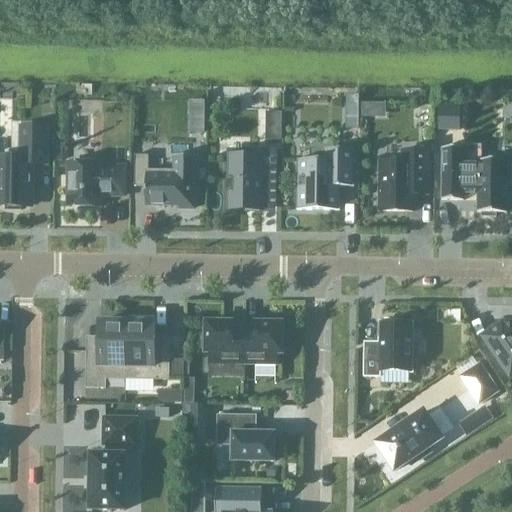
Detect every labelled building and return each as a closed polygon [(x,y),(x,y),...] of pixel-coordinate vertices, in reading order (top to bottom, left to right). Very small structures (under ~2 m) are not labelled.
[(13,159),(0,158),(0,206),(5,206),(5,211),(20,211),(20,207),(29,207),(30,174),(32,174),(33,165),(46,165),(46,128),(20,128),(19,155),(13,155),(13,159)] [(510,183),(510,167),(507,167),(507,162),(480,161),(480,146),(461,146),(461,149),(441,148),(441,201),(462,201),(463,196),(477,196),(476,213),(481,213),(481,218),(495,218),(495,214),(506,214),(506,183),(510,183)] [(275,204),(276,150),(257,150),(256,157),(229,157),(228,180),(226,180),(226,183),(228,183),(228,192),(226,192),(226,193),(226,212),(228,212),(228,210),(243,210),(243,213),(246,213),(246,210),(260,210),(260,204),(275,204)] [(352,186),(352,152),(354,152),(354,150),(323,150),(323,151),(325,151),(324,161),(297,160),(297,162),(298,162),(297,209),(296,209),(296,211),(339,211),(339,210),(337,210),(338,187),(353,188),(353,186),(352,186)] [(401,162),(379,162),(379,212),(413,212),(414,195),(427,195),(428,152),(401,152),(401,162)] [(148,156),(134,156),(133,187),(145,187),(145,206),(178,206),(178,209),(193,209),(194,157),(174,156),(174,171),(148,171),(148,156)] [(100,164),(68,163),(67,208),(99,208),(99,196),(123,196),(123,168),(100,167),(100,164)] [(498,272),(485,275),(488,287),(501,284),(498,272)] [(176,305),(163,306),(165,328),(179,327),(176,305)] [(384,324),(379,324),(379,354),(363,354),(363,378),(380,378),(380,372),(410,372),(411,324),(397,324),(397,320),(384,320),(384,324)] [(85,352),(85,389),(105,389),(105,380),(126,380),(126,322),(99,322),(99,352),(85,352)] [(126,322),(126,380),(168,381),(169,337),(153,337),(154,323),(126,322)] [(206,335),(200,335),(200,350),(205,350),(205,353),(209,353),(209,364),(230,364),(230,372),(244,372),(244,364),(243,364),(244,327),(232,327),(232,324),(206,323),(206,335)] [(255,327),(244,327),(243,364),(244,364),(277,365),(277,354),(281,355),(281,351),(287,351),(287,336),(282,336),(282,325),(255,324),(255,327)] [(511,325),(501,326),(484,337),(510,375),(511,373),(511,325)] [(479,365),(460,378),(478,405),(497,392),(479,365)] [(278,380),(277,369),(256,370),(257,381),(278,380)] [(206,441),(206,405),(182,405),(182,413),(182,414),(190,414),(190,421),(189,441),(190,441),(206,441)] [(423,412),(376,444),(394,471),(409,461),(411,465),(429,453),(427,449),(441,440),(423,412)] [(244,416),(216,415),(216,446),(232,446),(231,462),(273,462),(274,451),(278,451),(278,437),(274,437),(274,434),(244,434),(244,416)] [(137,418),(102,418),(102,447),(105,447),(105,455),(90,455),(89,511),(124,511),(124,455),(121,455),(121,447),(137,448),(137,418)] [(190,485),(189,511),(204,511),(205,485),(190,485)] [(260,511),(261,490),(215,489),(214,511),(260,511)]
